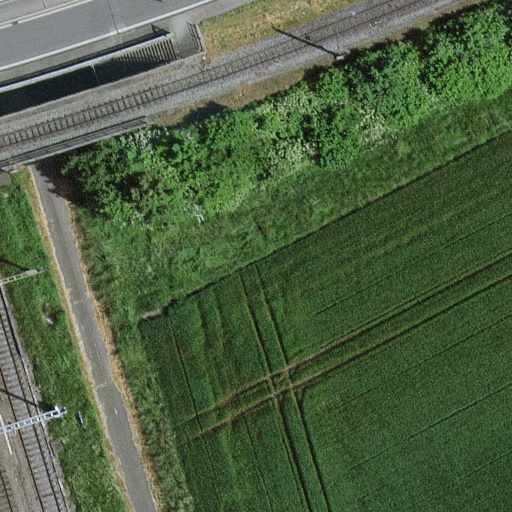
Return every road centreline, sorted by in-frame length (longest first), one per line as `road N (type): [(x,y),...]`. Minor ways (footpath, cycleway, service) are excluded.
road 1 (unclassified): [(145,511),(0,25)]
road 2 (secondary): [(0,47),(151,0)]
